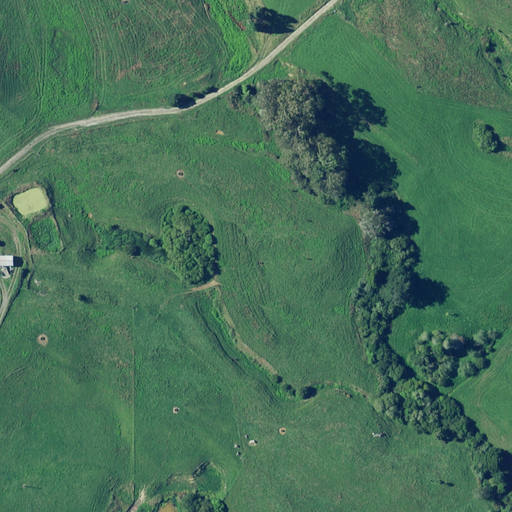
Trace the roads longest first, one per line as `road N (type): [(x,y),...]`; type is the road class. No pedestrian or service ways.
road 1 (track): [(333,0),(207,102),(53,121),(0,165)]
road 2 (track): [(0,199),(31,240),(0,315)]
